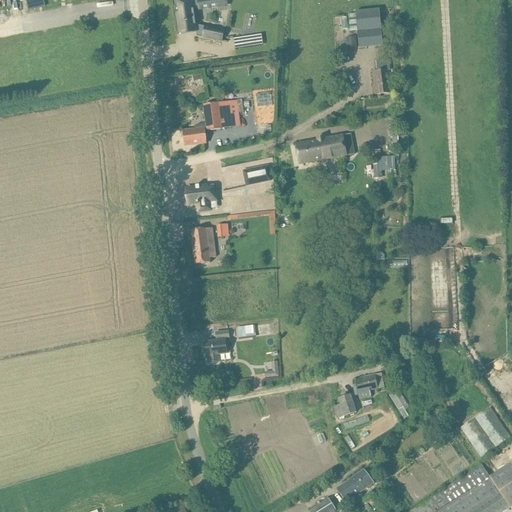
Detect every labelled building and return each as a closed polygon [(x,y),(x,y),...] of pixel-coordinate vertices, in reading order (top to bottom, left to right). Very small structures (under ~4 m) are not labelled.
[(183,0),(184,2),(176,3),(180,34),(197,32),(197,35),(221,40),(223,31),(196,25),(194,10),(227,5),(226,0),(198,0),(199,1),(197,1),(197,0),(183,0)] [(356,13),(348,15),(349,32),(357,31),(360,49),(383,47),(380,9),(356,12),(356,13)] [(261,35),(233,39),(235,49),(263,45),(261,35)] [(356,37),(346,37),(347,46),(347,47),(347,49),(357,49),(357,46),(356,37)] [(373,72),(374,85),(373,85),(374,95),(390,93),(387,69),(391,69),(390,60),(376,61),(377,71),(373,72)] [(204,105),(206,123),(199,124),(198,125),(197,125),(196,126),(195,127),(194,128),(194,130),(194,131),(183,132),(185,146),(207,143),(205,131),(222,129),(221,127),(231,126),(231,123),(240,122),(239,113),(244,113),(242,101),(218,104),(218,103),(204,105)] [(344,136),(296,145),(300,165),(355,154),(352,134),(344,136)] [(380,151),(373,151),(374,179),(382,178),(381,171),(388,171),(389,178),(392,178),(396,178),(396,170),(395,170),(395,157),(392,157),(380,157),(380,151)] [(268,167),(243,172),(246,186),(271,181),(268,167)] [(192,194),(181,196),(183,212),(196,211),(197,219),(213,217),(211,202),(215,202),(214,192),(196,193),(196,192),(192,193),(192,194)] [(218,238),(225,238),(225,233),(228,232),(228,225),(217,226),(218,238)] [(195,265),(205,264),(210,263),(209,255),(215,254),(212,229),(191,231),(195,265)] [(238,337),(246,337),(245,327),(237,328),(238,337)] [(214,342),(204,344),(205,356),(206,356),(207,364),(214,363),(221,362),(220,354),(227,354),(225,339),(230,339),(229,332),(216,333),(217,340),(217,342),(214,342)] [(389,357),(390,364),(405,360),(403,353),(389,357)] [(359,400),(369,398),(372,397),(371,391),(378,389),(384,388),(382,374),(375,375),(355,380),(359,400)] [(393,387),(395,388),(401,387),(402,385),(401,379),(399,378),(393,379),(392,381),(393,387)] [(336,418),(344,416),(356,412),(351,395),(339,399),(341,405),(333,407),(336,418)] [(460,429),(481,459),(511,438),(491,408),(460,429)] [(483,465),(410,511),(502,511),(511,506),(511,463),(491,477),(483,465)] [(337,489),(346,502),(374,483),(365,470),(337,489)] [(366,505),(376,498),(373,493),(363,500),(366,505)] [(336,511),(337,511),(328,498),(308,510),(309,511),(307,511),(336,511)]
